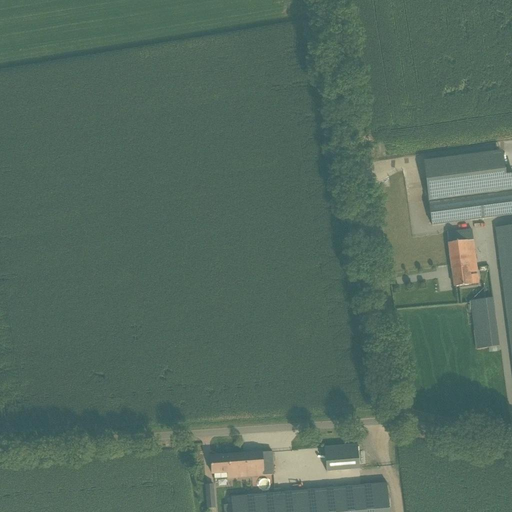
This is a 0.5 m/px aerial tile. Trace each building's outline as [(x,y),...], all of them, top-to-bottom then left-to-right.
[(502,152),(423,162),(429,202),(429,208),(432,225),(442,224),(511,214),(511,174),(505,175),(502,152)] [(511,225),(496,228),(511,355),(511,225)] [(447,234),(454,287),(471,285),(470,273),(477,272),(472,230),(447,234)] [(498,347),(492,299),(470,301),(476,350),(488,348),(488,353),(499,352),(498,347)] [(357,445),(324,447),(326,472),(359,470),(357,445)] [(272,452),(210,457),(211,467),(212,474),(214,474),(228,473),(228,479),(274,475),(273,462),(272,452)] [(388,511),(386,483),(231,497),(232,511),(388,511)] [(205,485),(207,509),(215,508),(213,485),(205,485)]
